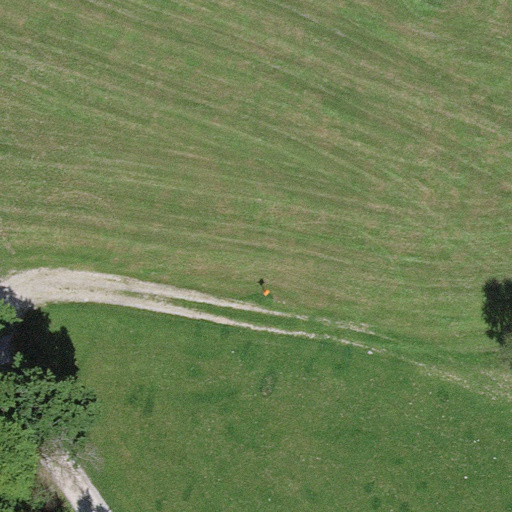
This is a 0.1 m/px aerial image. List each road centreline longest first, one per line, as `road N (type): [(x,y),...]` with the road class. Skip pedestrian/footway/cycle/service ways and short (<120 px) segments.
road 1 (track): [(0,288),(32,281),(132,289),(376,344),(511,386)]
road 2 (track): [(95,511),(0,366)]
